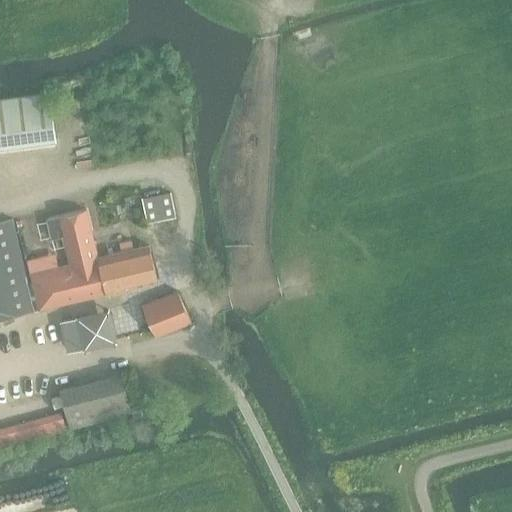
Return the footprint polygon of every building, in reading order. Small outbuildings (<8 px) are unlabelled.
[(0,98),(0,146),(56,139),(50,92),(0,98)] [(141,199),(147,223),(176,217),(171,193),(141,199)] [(69,263),(30,273),(32,282),(39,310),(157,281),(148,244),(133,248),(131,240),(119,243),(121,251),(97,257),(87,210),(46,220),(51,239),(63,236),(69,263)] [(0,318),(39,310),(32,282),(27,284),(11,218),(0,221),(0,318)] [(141,304),(155,335),(191,321),(177,290),(141,304)] [(77,317),(84,348),(115,340),(108,309),(77,317)] [(131,411),(121,372),(59,389),(69,428),(131,411)] [(0,428),(0,446),(66,428),(62,412),(0,428)]
